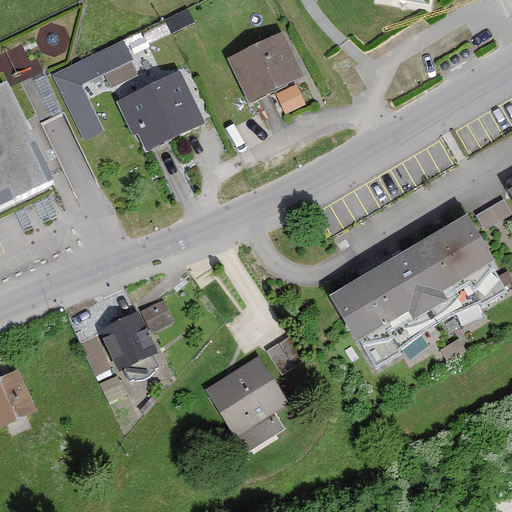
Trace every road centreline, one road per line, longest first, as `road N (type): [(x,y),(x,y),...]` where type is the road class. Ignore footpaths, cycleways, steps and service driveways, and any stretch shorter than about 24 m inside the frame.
road 1 (unclassified): [(511,56),(348,149),(0,316)]
road 2 (unknown): [(383,129),(339,49),(330,0)]
